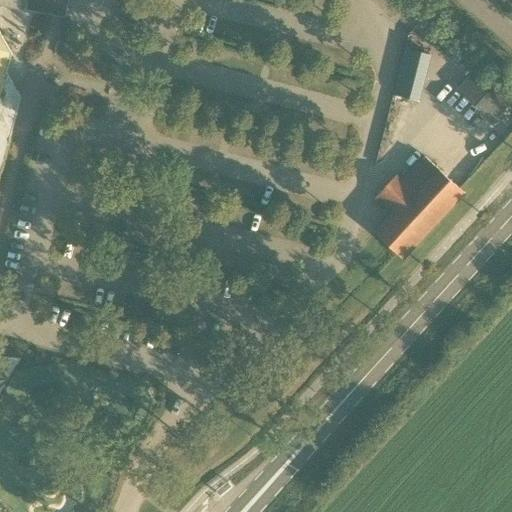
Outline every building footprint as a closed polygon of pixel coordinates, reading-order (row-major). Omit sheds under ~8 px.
[(0,0),(0,6),(22,11),(23,0),(0,0)] [(0,177),(16,116),(20,96),(7,72),(12,53),(0,33),(0,177)] [(416,100),(429,54),(405,47),(392,94),(416,100)] [(489,122),(508,102),(471,69),(453,89),(489,122)] [(461,189),(451,180),(440,171),(426,157),(403,182),(396,176),(378,196),(395,212),(376,233),(404,260),(465,193),(461,189)]
